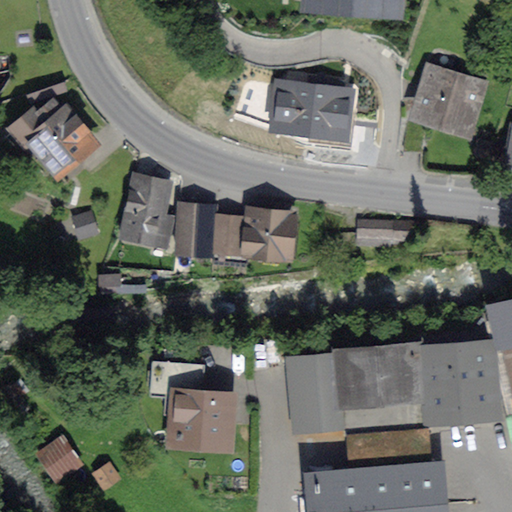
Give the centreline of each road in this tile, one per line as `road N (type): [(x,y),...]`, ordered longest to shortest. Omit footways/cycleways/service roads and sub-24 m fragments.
road 1 (tertiary): [(381,194),(278,184),(181,155),(120,110),(100,82),(68,0)]
road 2 (residential): [(199,0),(233,41),(252,48),(347,42),(379,60),(394,91),(381,194)]
road 3 (tertiary): [(511,207),(381,194)]
